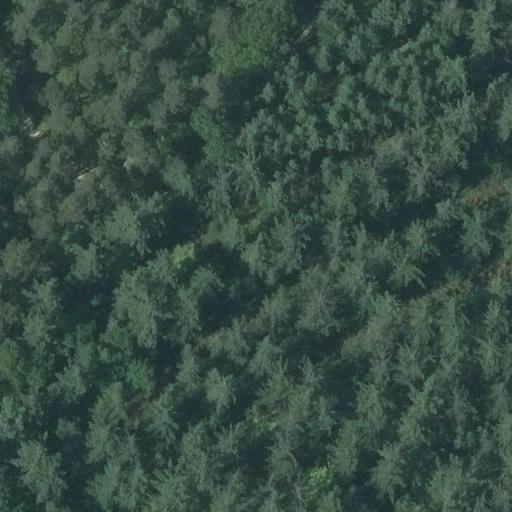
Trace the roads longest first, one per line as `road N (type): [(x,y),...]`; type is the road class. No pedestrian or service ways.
road 1 (track): [(327,0),(224,135),(146,214)]
road 2 (track): [(146,214),(35,309),(0,372)]
road 3 (track): [(146,214),(28,150)]
